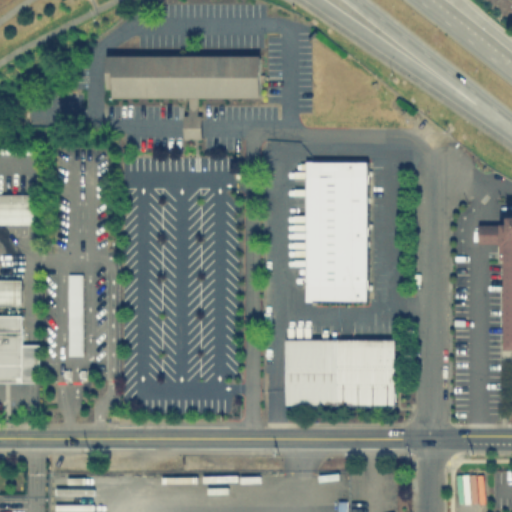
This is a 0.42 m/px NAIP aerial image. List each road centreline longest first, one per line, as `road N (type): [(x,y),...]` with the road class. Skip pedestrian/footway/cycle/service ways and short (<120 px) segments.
road 1 (residential): [(429,439),(430,206),(445,167)]
road 2 (motorway): [(320,0),(478,96)]
road 3 (secondary): [(120,438),(279,438)]
road 4 (primary): [(356,0),(478,96)]
road 5 (secondary): [(279,438),(429,439)]
road 6 (secondary): [(0,438),(120,438)]
